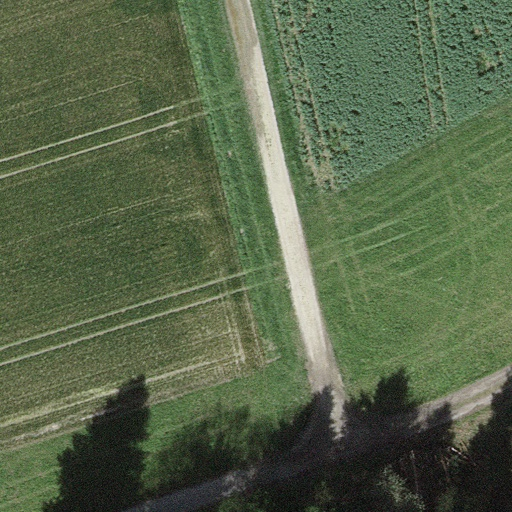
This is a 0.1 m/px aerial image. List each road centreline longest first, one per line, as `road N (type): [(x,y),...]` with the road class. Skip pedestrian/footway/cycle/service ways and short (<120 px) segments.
road 1 (track): [(89,511),(346,425),(511,322)]
road 2 (track): [(346,425),(243,0)]
